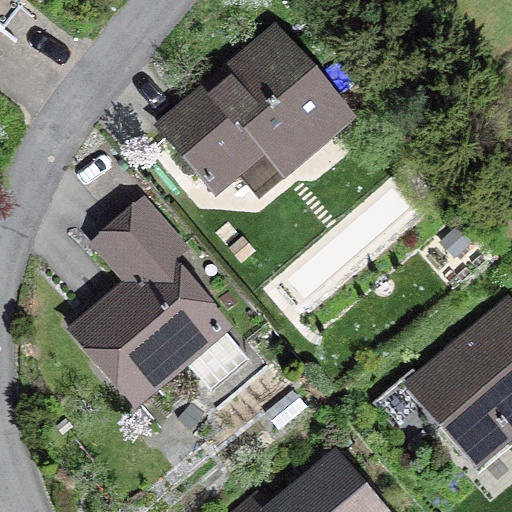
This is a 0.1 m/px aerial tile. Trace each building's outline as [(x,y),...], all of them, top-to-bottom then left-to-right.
[(363,118),(280,20),(152,126),(215,201),(240,181),(258,203),(282,183),(284,184),(363,118)] [(177,263),(191,251),(145,197),(88,245),(121,283),(64,331),(135,415),(188,370),(209,394),(249,360),(228,334),(233,329),(177,263)] [(457,225),(438,243),(455,261),(474,243),(457,225)] [(242,264),(255,252),(241,237),(228,249),(242,264)] [(238,302),(228,290),(218,299),(228,310),(238,302)] [(511,300),(508,296),(401,387),(477,476),(511,446),(511,300)] [(307,409),(292,391),(264,413),(279,431),(307,409)] [(391,511),(338,448),(269,504),(256,488),(227,511),(391,511)]
